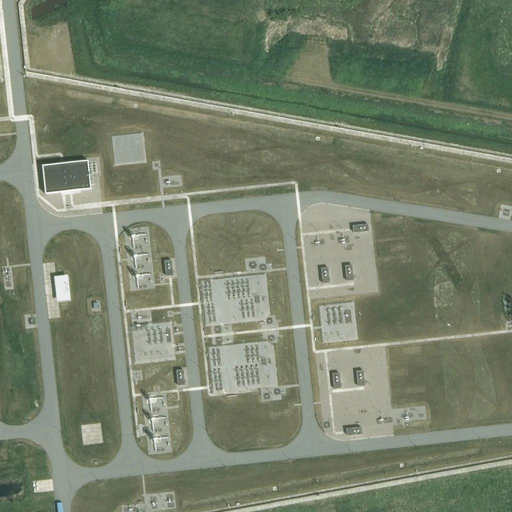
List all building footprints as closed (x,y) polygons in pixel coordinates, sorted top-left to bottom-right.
[(89,161),(43,166),(46,195),(92,190),(89,161)] [(368,225),(353,227),(354,234),(369,232),(368,225)] [(172,261),(165,262),(166,277),(174,277),(172,261)] [(352,266),(345,267),(347,282),(354,281),(352,266)] [(328,268),(321,269),(323,285),(330,284),(328,268)] [(184,371),(176,371),(178,387),(185,386),(184,371)] [(364,371),(356,372),(358,387),(365,387),(364,371)] [(340,374),(332,375),(334,390),(341,389),(340,374)] [(362,428),(346,429),(347,437),(363,435),(362,428)]
